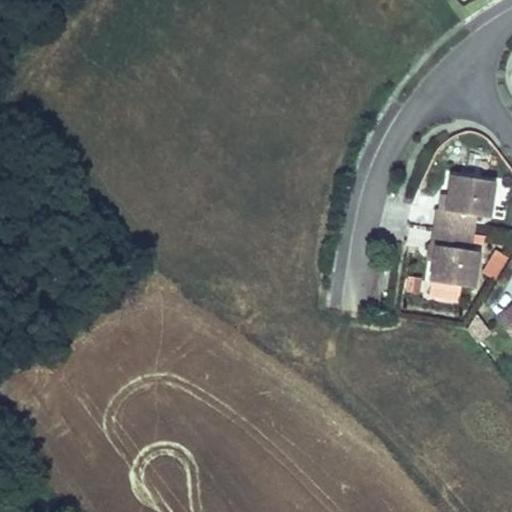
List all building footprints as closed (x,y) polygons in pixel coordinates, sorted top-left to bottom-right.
[(489,218),(494,181),(452,174),(448,196),(446,210),(440,209),(438,209),(435,227),(472,233),(474,215),(489,218)] [(448,196),(442,195),(440,209),(446,210),(448,196)] [(474,288),(479,252),(469,250),(472,233),(435,227),(432,245),(437,246),(434,260),(431,281),(462,286),(474,288)] [(428,259),(434,260),(437,246),(432,245),(430,245),(428,259)] [(511,262),(511,260),(498,250),(482,272),(497,282),(511,262)] [(462,286),(431,281),(429,295),(460,300),(462,286)] [(511,306),(498,317),(511,335),(511,306)] [(492,334),(478,316),(469,333),(478,344),(492,334)]
